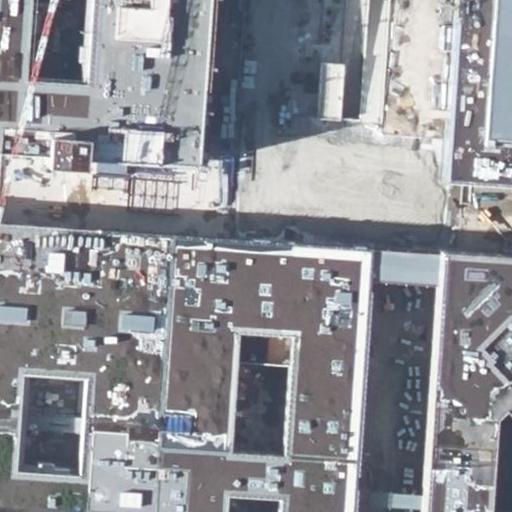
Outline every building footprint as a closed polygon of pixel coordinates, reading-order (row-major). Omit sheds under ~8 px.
[(0,0),(0,148),(12,149),(46,151),(46,161),(77,163),(83,76),(26,73),(29,0),(0,0)] [(88,0),(83,76),(77,163),(75,196),(223,206),(229,110),(234,0),(88,0)] [(387,0),(234,0),(229,110),(381,119),(387,0)] [(511,0),(451,0),(443,183),(511,186),(511,0)] [(46,151),(12,149),(7,220),(42,223),(46,161),(46,151)] [(370,278),(372,247),(372,245),(42,223),(7,220),(0,219),(0,511),(355,511),(356,505),(357,489),(370,278)] [(420,509),(419,511),(511,511),(511,251),(511,252),(435,246),(435,250),(433,282),(421,493),(420,509)] [(435,250),(372,247),(370,278),(433,282),(435,250)] [(421,493),(357,489),(356,505),(420,509),(421,493)]
